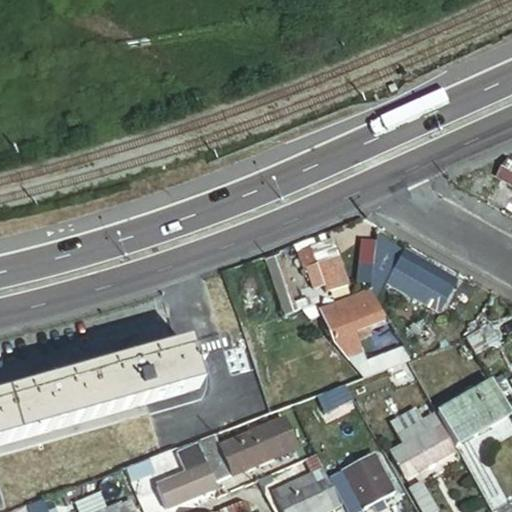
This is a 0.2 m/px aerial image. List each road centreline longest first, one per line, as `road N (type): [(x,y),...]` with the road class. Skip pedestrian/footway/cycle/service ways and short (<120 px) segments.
road 1 (secondary): [(511,76),(218,202),(0,274)]
road 2 (secondary): [(0,318),(243,238),(386,176)]
road 3 (unknown): [(232,413),(244,394),(219,317),(0,370)]
road 4 (residential): [(386,176),(401,194),(511,257)]
road 5 (secondary): [(386,176),(511,120)]
